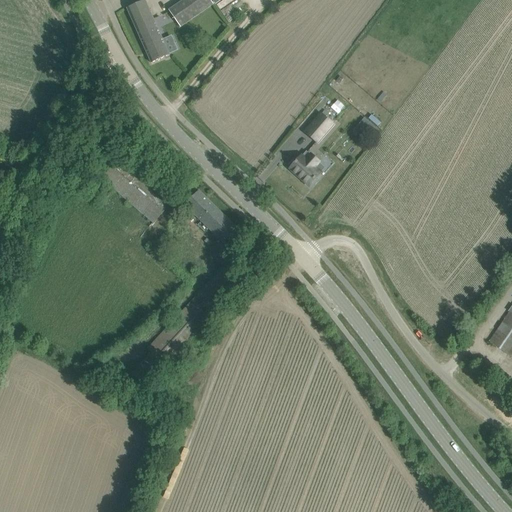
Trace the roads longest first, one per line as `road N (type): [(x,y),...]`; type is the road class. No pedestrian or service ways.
road 1 (tertiary): [(503,511),(305,259)]
road 2 (unclassified): [(511,435),(426,359),(356,248),(335,239),(305,259)]
road 3 (tertiary): [(305,259),(155,111),(115,53)]
road 4 (unclassified): [(0,260),(45,158),(115,53)]
